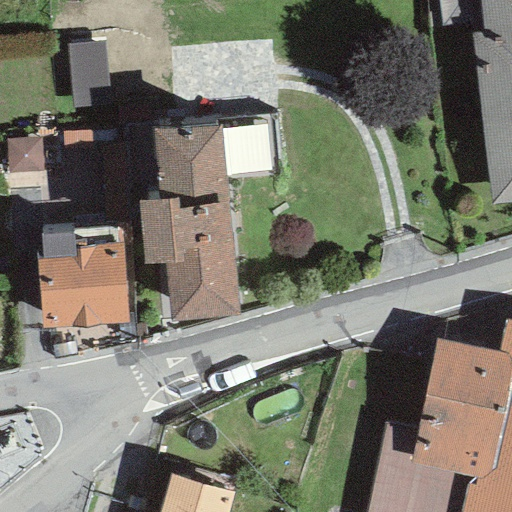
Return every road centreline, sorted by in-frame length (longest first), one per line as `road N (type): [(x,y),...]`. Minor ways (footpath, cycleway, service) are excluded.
road 1 (residential): [(511,278),(177,376)]
road 2 (residential): [(11,511),(177,376)]
road 3 (residential): [(177,376),(0,400)]
